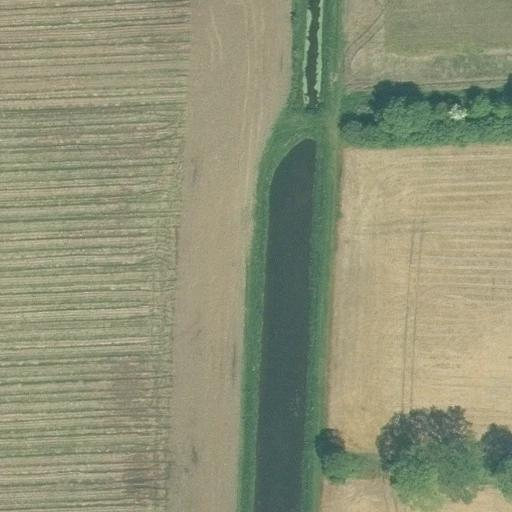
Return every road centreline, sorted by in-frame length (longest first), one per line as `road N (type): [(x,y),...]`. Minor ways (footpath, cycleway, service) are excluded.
road 1 (track): [(239,511),(249,230),(259,174),(283,136),(332,128),(338,0)]
road 2 (track): [(310,511),(332,128)]
